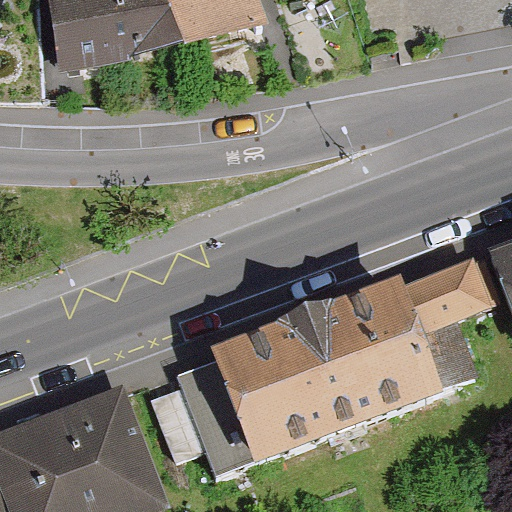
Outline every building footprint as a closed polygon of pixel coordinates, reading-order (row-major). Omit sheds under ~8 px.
[(63,89),(188,56),(163,0),(44,0),(36,4),(63,89)] [(163,0),(188,56),(255,34),(244,0),(163,0)] [(511,250),(494,258),(511,306),(511,250)] [(182,393),(152,405),(177,470),(205,459),(216,487),(483,386),(459,325),(498,310),(481,265),(177,381),(182,393)] [(167,511),(125,397),(0,444),(0,511),(167,511)]
